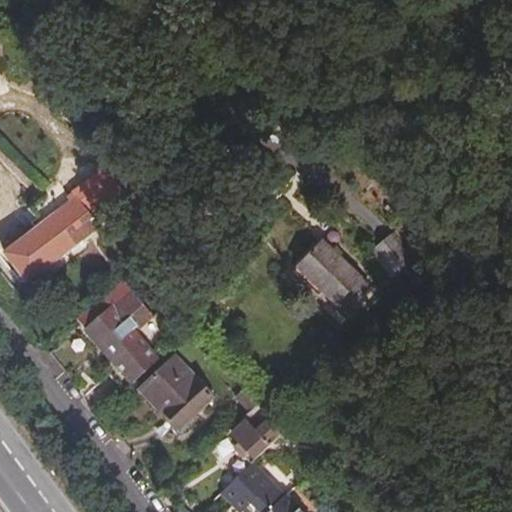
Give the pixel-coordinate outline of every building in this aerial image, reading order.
[(68,191),(55,201),(59,206),(64,202),(74,216),(82,210),(68,191)] [(0,267),(14,286),(69,244),(57,229),(74,216),(64,202),(59,206),(21,235),(0,250),(0,267)] [(0,242),(0,250),(21,235),(17,230),(0,242)] [(323,305),(351,276),(312,239),(284,268),(323,305)] [(404,274),(375,244),(365,257),(391,286),(404,274)] [(124,380),(151,355),(123,324),(139,310),(121,289),(77,328),(124,380)] [(186,310),(174,328),(184,337),(197,317),(186,310)] [(55,369),(79,348),(64,330),(39,352),(55,369)] [(132,386),(170,428),(205,396),(167,355),(132,386)] [(228,399),(242,414),(243,413),(249,407),(235,392),(228,399)] [(259,410),(255,413),(249,407),(243,413),(248,418),(245,421),(252,429),(255,426),(265,437),(275,428),(259,410)] [(241,417),(236,412),(229,419),(234,424),(241,417)] [(245,421),(241,417),(234,424),(223,434),(231,443),(226,448),(233,455),(238,451),(244,457),(265,437),(255,426),(252,429),(245,421)] [(235,511),(263,511),(278,500),(245,462),(213,491),(226,505),(228,503),(234,511),(235,511)] [(289,511),(278,500),(263,511),(293,511),(291,509),(289,511)]
